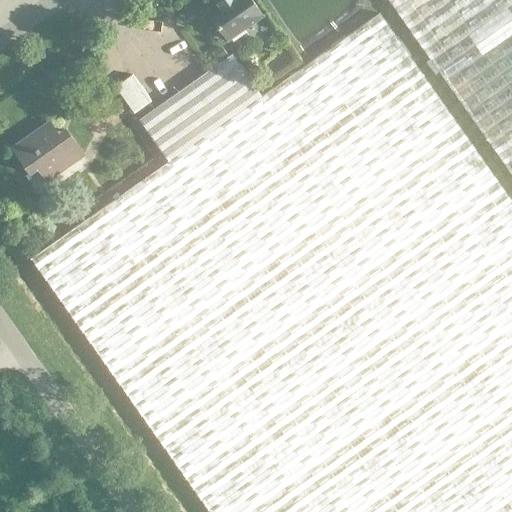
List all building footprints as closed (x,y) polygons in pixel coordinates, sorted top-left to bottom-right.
[(222,6),(211,14),(229,39),(263,15),(252,0),(222,0),(219,2),(222,6)] [(511,0),(389,0),(511,174),(511,0)] [(169,161),(104,207),(32,257),(211,511),(511,511),(511,200),(380,13),(262,96),(233,54),(140,119),(169,161)] [(220,41),(211,47),(217,57),(226,50),(220,41)] [(48,179),(84,154),(67,129),(66,130),(72,139),(66,143),(50,122),(14,147),(31,172),(39,166),(48,179)]
